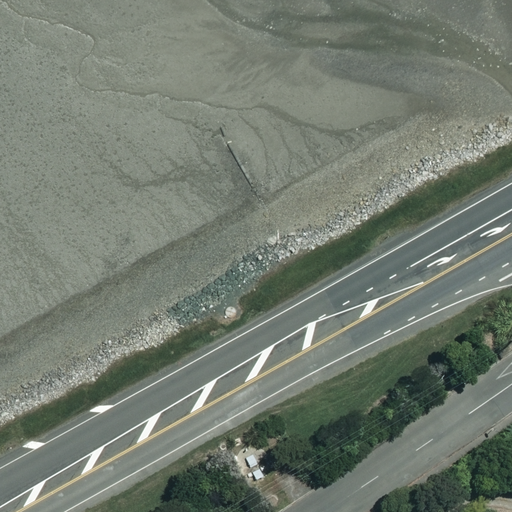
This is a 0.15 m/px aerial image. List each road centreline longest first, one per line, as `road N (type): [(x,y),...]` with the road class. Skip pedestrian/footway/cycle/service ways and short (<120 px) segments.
road 1 (trunk): [(511,235),(15,511)]
road 2 (residential): [(511,383),(324,511)]
